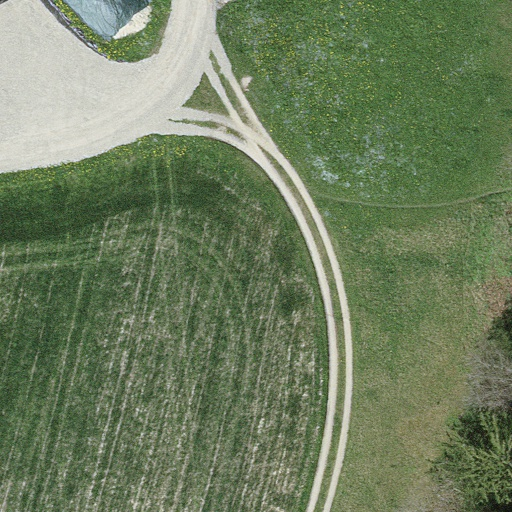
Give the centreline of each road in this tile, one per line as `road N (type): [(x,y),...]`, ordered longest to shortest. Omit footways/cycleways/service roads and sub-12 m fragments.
road 1 (track): [(194,0),(194,29),(255,140),(294,190),(329,272),(339,320),(340,408),(318,511)]
road 2 (track): [(194,29),(181,76),(145,118),(0,164)]
